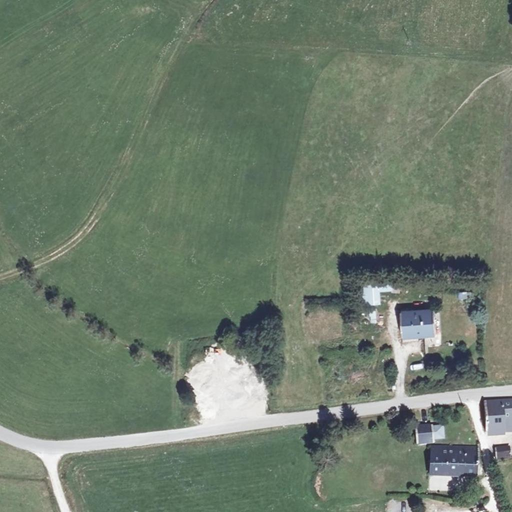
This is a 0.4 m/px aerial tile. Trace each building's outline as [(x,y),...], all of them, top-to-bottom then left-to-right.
[(380,281),(363,283),(364,293),(380,291),(380,281)] [(423,312),(390,314),(391,339),(423,336),(423,312)] [(483,432),(491,432),(501,432),(500,422),(511,422),(511,397),(482,401),(483,432)] [(409,424),(410,442),(428,441),(426,424),(409,424)] [(472,445),(423,445),(423,475),(472,473),(472,445)] [(496,448),(497,457),(511,456),(510,448),(496,448)] [(467,490),(448,493),(449,504),(467,502),(467,490)]
